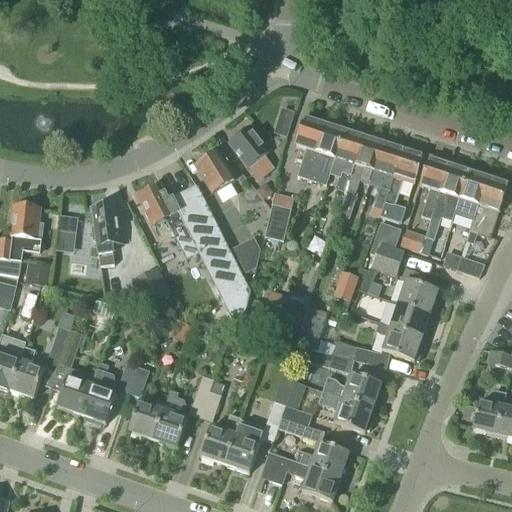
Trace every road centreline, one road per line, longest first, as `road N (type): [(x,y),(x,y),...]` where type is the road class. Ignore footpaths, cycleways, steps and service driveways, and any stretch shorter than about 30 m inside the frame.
road 1 (residential): [(0,172),(94,179),(158,151),(277,68)]
road 2 (residential): [(511,155),(277,68)]
road 3 (residential): [(426,469),(445,388),(511,253)]
road 4 (residential): [(277,68),(197,27),(94,0)]
road 5 (residential): [(185,511),(0,449)]
